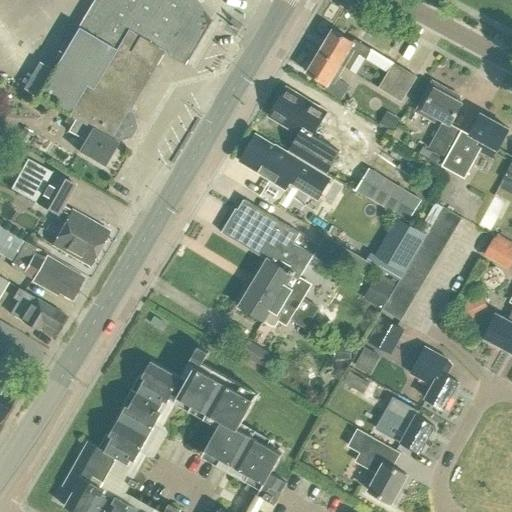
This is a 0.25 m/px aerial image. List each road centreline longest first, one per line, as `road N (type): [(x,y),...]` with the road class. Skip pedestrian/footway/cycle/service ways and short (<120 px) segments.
road 1 (secondary): [(63,370),(287,0)]
road 2 (residential): [(448,511),(447,458),(486,395),(511,393)]
road 3 (unclassified): [(511,56),(405,0)]
